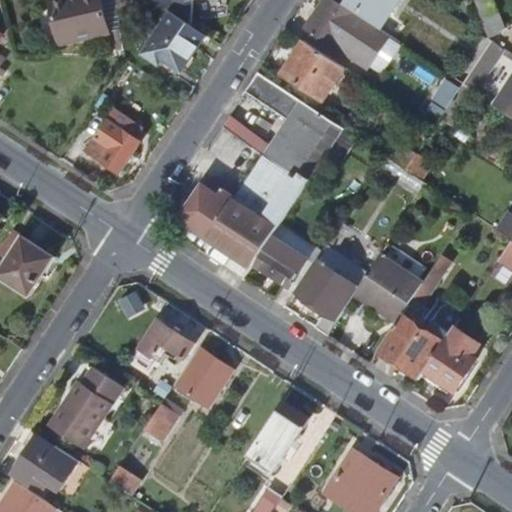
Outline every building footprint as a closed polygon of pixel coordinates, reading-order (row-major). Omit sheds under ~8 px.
[(108,32),(106,22),(100,0),(72,0),(70,0),(69,0),(52,0),(49,1),(59,43),(108,32)] [(119,19),(118,16),(116,0),(100,0),(106,22),(119,19)] [(116,0),(118,16),(135,13),(133,0),(116,0)] [(332,0),(324,0),(305,29),(333,48),(355,15),(332,0)] [(349,0),(345,6),(380,29),(399,0),(349,0)] [(492,0),(473,0),(480,19),(497,12),(492,0)] [(171,13),(145,54),(160,64),(163,60),(180,72),(205,35),(171,13)] [(493,41),(511,54),(511,53),(511,27),(509,26),(488,39),(493,41)] [(392,38),(376,65),(387,71),(403,44),(392,38)] [(304,40),(282,72),(323,99),(344,67),(304,40)] [(344,128),(259,72),(247,91),(288,118),(266,153),(310,181),(344,128)] [(511,81),(496,106),(511,115),(511,81)] [(464,84),(447,110),(458,116),(475,91),(464,84)] [(237,109),(226,124),(263,152),(271,141),(244,120),(246,116),(237,109)] [(110,122),(97,140),(95,138),(85,152),(99,161),(119,174),(140,142),(137,140),(143,131),(116,113),(110,122)] [(402,144),(391,160),(407,170),(417,154),(402,144)] [(310,181),(266,153),(238,192),(214,176),(210,182),(205,179),(183,212),(185,224),(208,239),(251,267),(254,263),(275,232),(310,181)] [(511,211),(500,230),(511,238),(511,211)] [(295,292),(326,312),(316,327),(328,335),(359,287),(325,264),(348,228),(341,223),(316,260),(295,292)] [(254,263),(286,285),(295,292),(316,260),(275,232),(254,263)] [(56,260),(24,239),(0,275),(0,277),(30,298),(56,260)] [(511,241),(500,260),(511,268),(511,267),(511,241)] [(381,253),(359,287),(386,305),(383,311),(397,320),(402,313),(408,305),(423,280),(381,253)] [(423,280),(408,305),(412,307),(415,303),(419,305),(437,278),(429,273),(423,280)] [(286,285),(275,300),(286,307),(295,292),(286,285)] [(397,320),(377,351),(401,368),(426,330),(402,313),(397,320)] [(195,344),(161,321),(141,351),(160,363),(169,350),(184,360),(195,344)] [(426,330),(401,368),(419,380),(425,371),(444,342),(432,334),(437,327),(431,323),(426,330)] [(448,324),(444,331),(449,335),(454,328),(448,324)] [(444,342),(425,371),(455,391),(478,358),(475,357),(465,350),(473,339),(454,328),(449,335),(444,342)] [(473,339),(465,350),(475,357),(482,345),(473,339)] [(235,370),(204,349),(179,388),(210,409),(235,370)] [(126,389),(94,367),(84,382),(80,380),(71,395),(74,397),(69,405),(66,403),(51,425),(86,449),(126,389)] [(284,404),(250,456),(275,473),(310,420),(284,404)] [(163,405),(146,430),(164,442),(180,416),(163,405)] [(26,458),(16,473),(33,485),(39,476),(59,491),(80,460),(58,445),(56,448),(35,433),(21,454),(26,458)] [(376,511),(397,479),(355,452),(327,495),(352,511),(376,511)] [(112,481),(135,496),(144,482),(122,467),(112,481)] [(25,487),(6,511),(57,511),(59,510),(25,487)] [(270,490),(256,511),(274,511),(283,499),(284,498),(270,490)]
